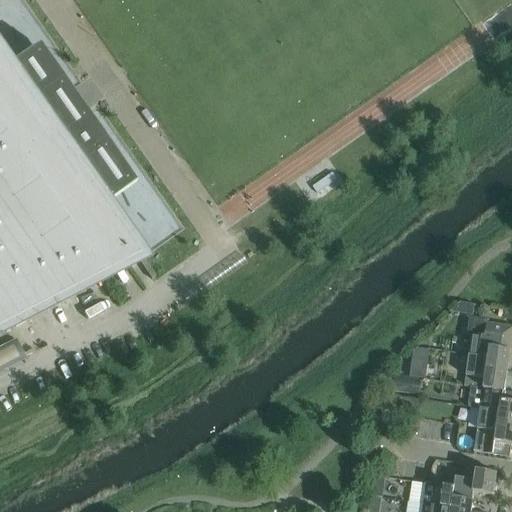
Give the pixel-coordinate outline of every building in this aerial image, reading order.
[(38,45),(7,67),(7,66),(4,68),(0,61),(0,328),(136,259),(151,280),(155,277),(105,205),(135,184),(38,45)] [(511,333),(511,328),(486,324),(487,320),(469,318),(467,335),(472,335),(469,356),(488,359),(487,369),(506,372),(511,333)] [(469,356),(464,387),(471,388),(503,392),(501,402),(511,404),(511,394),(511,393),(503,392),(506,372),(487,369),(488,359),(469,356)] [(410,379),(394,376),(387,374),(385,382),(392,383),(390,390),(407,394),(410,379)] [(503,392),(471,388),(468,408),(480,409),(500,412),(498,422),(511,424),(511,394),(511,404),(501,402),(503,392)] [(480,409),(477,430),(473,453),(509,458),(511,446),(511,445),(511,424),(498,422),(500,412),(480,409)] [(455,478),(454,489),(453,499),(472,502),(474,493),(492,496),(496,474),(465,470),(463,480),(455,478)] [(418,511),(422,482),(409,480),(404,511),(418,511)] [(425,484),(422,505),(451,509),(450,511),(470,511),(472,502),(453,499),(454,489),(425,484)]
